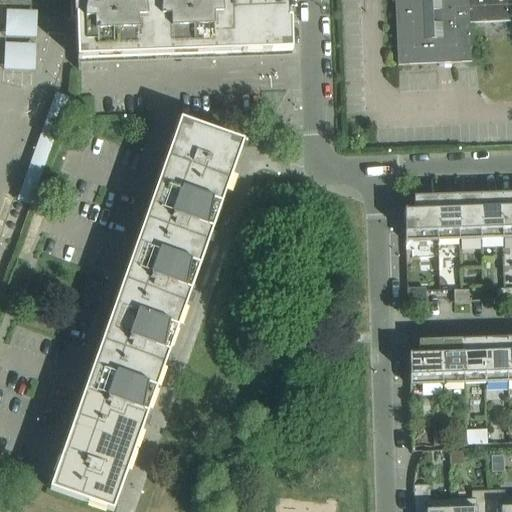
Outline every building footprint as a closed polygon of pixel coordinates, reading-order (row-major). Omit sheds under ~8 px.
[(8,0),(7,53),(39,54),(41,0),(8,0)] [(155,59),(152,0),(69,0),(70,25),(76,24),(78,70),(80,70),(80,61),(97,61),(155,59)] [(229,38),(227,0),(152,0),(155,59),(232,56),(231,37),(229,38)] [(285,22),(284,0),(227,0),(229,38),(231,37),(232,56),(292,54),(291,22),(285,22)] [(511,0),(393,0),(397,67),(472,63),(470,24),(511,22),(511,0)] [(56,75),(16,204),(31,209),(71,79),(56,75)] [(215,225),(233,173),(240,154),(244,144),(181,122),(177,131),(152,203),(215,225)] [(511,239),(511,195),(500,196),(502,240),(511,239)] [(480,240),(479,196),(457,197),(459,241),(480,240)] [(502,240),(500,196),(479,196),(480,240),(502,240)] [(459,241),(457,197),(436,198),(437,242),(459,241)] [(437,242),(436,198),(413,199),(414,213),(405,213),(405,212),(404,212),(405,243),(437,242)] [(196,278),(215,225),(152,203),(132,259),(168,272),(170,268),(196,278)] [(178,330),(196,278),(170,268),(168,272),(132,259),(115,308),(178,330)] [(461,305),(461,291),(453,291),(454,305),(461,305)] [(469,305),(469,291),(461,291),(461,305),(469,305)] [(159,383),(178,330),(115,308),(96,360),(159,383)] [(507,384),(505,340),(484,341),(485,385),(507,384)] [(463,385),(462,341),(441,342),(442,386),(463,385)] [(485,385),(484,341),(462,341),(463,385),(485,385)] [(442,386),(441,342),(418,343),(418,357),(410,357),(410,356),(408,356),(409,387),(442,386)] [(141,435),(159,383),(96,360),(78,411),(110,422),(109,425),(115,427),(115,426),(141,435)] [(113,511),(122,488),(140,437),(141,435),(115,426),(115,427),(109,425),(110,422),(78,411),(50,491),(108,511),(113,511)] [(463,430),(445,430),(446,447),(464,446),(463,430)] [(429,486),(413,487),(413,495),(413,511),(450,511),(451,501),(430,502),(430,494),(429,486)] [(488,511),(488,492),(471,493),(471,501),(451,501),(450,511),(488,511)] [(511,511),(511,499),(504,500),(504,492),(488,492),(488,511),(511,511)]
